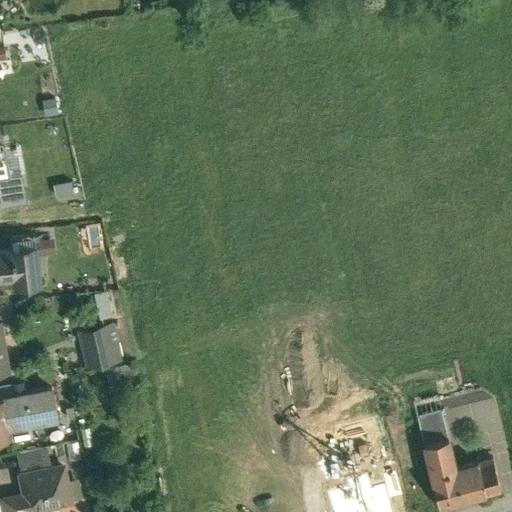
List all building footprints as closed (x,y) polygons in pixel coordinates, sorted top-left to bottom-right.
[(46,35),(16,40),(18,49),(6,51),(7,55),(8,63),(36,58),(34,46),(48,44),(46,35)] [(71,146),(59,148),(62,162),(74,160),(71,146)] [(22,171),(0,174),(0,195),(1,203),(27,198),(22,171)] [(0,272),(37,268),(32,231),(8,234),(10,247),(0,248),(0,272)] [(100,312),(111,311),(108,285),(97,287),(100,312)] [(130,314),(106,319),(113,351),(137,346),(130,314)] [(0,368),(9,367),(0,317),(0,368)] [(106,319),(80,325),(88,362),(114,357),(113,351),(106,319)] [(130,359),(105,364),(108,379),(133,373),(130,359)] [(439,391),(457,387),(453,373),(435,378),(439,391)] [(51,385),(0,394),(0,435),(11,433),(12,437),(33,433),(30,418),(57,413),(51,385)] [(443,416),(419,423),(427,456),(451,451),(443,416)] [(40,445),(16,449),(21,472),(45,467),(40,445)] [(478,458),(455,464),(452,451),(451,451),(427,456),(439,505),(500,488),(491,450),(476,453),(478,458)] [(45,467),(21,472),(25,491),(3,496),(6,511),(30,511),(29,505),(69,497),(62,464),(45,467)]
